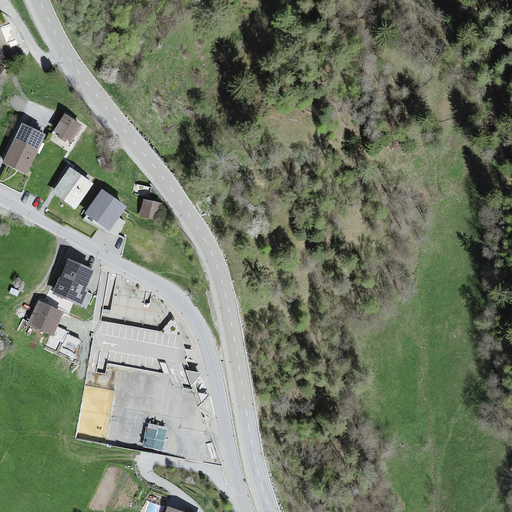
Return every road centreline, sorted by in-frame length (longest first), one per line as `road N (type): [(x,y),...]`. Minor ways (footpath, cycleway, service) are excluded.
road 1 (tertiary): [(274,511),(222,276),(180,201),(93,93),(38,0)]
road 2 (residential): [(240,511),(203,340),(179,300),(0,203)]
